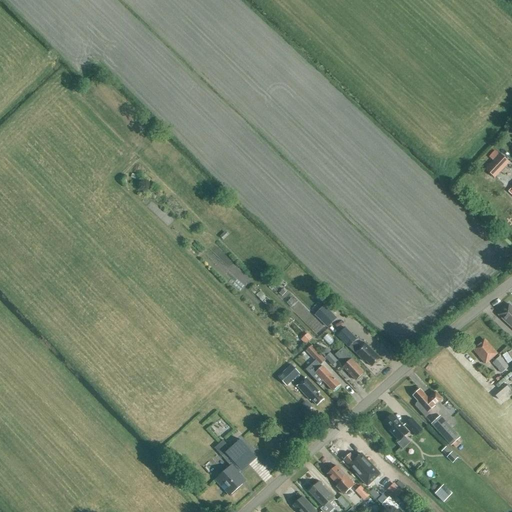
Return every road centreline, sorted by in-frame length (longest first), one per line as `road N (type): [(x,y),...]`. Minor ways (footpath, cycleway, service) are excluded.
road 1 (unclassified): [(334,428),(511,280)]
road 2 (unclassified): [(436,511),(334,428)]
road 3 (unclassified): [(240,511),(334,428)]
